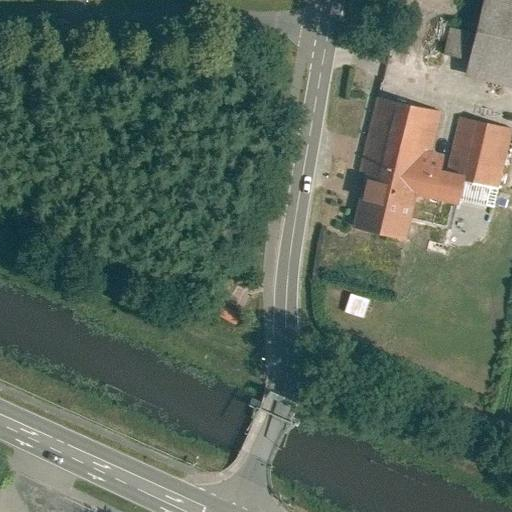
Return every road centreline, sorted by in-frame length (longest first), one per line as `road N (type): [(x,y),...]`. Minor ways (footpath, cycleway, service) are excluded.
road 1 (tertiary): [(328,12),(288,229),(284,354)]
road 2 (residential): [(0,18),(328,12)]
road 3 (unclassified): [(284,354),(511,459)]
road 4 (primary): [(0,415),(216,511)]
road 5 (tertiary): [(284,354),(280,391),(238,511)]
